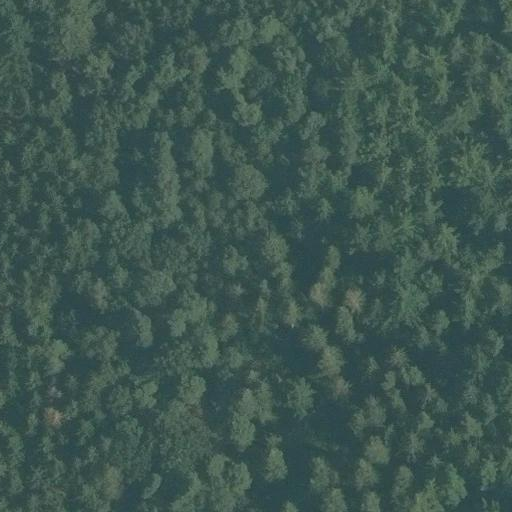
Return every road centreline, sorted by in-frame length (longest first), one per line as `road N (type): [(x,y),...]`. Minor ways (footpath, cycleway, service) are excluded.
road 1 (track): [(83,65),(120,511)]
road 2 (track): [(83,65),(217,35),(287,38),(389,58),(511,98)]
road 3 (track): [(248,511),(319,402),(431,318),(511,284)]
